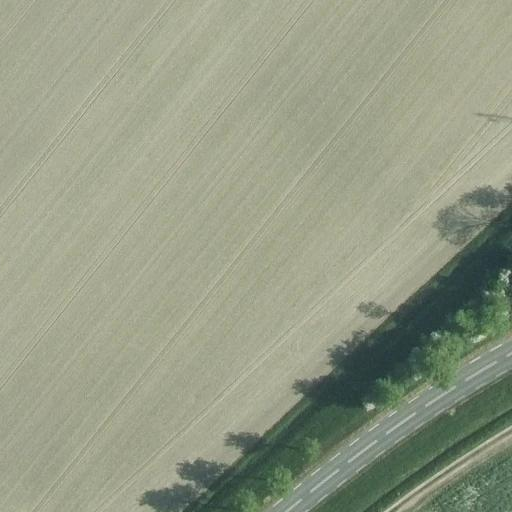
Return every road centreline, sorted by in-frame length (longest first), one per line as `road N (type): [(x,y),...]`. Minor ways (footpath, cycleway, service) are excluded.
road 1 (primary): [(287,511),(378,438),(511,353)]
road 2 (track): [(511,430),(399,511)]
